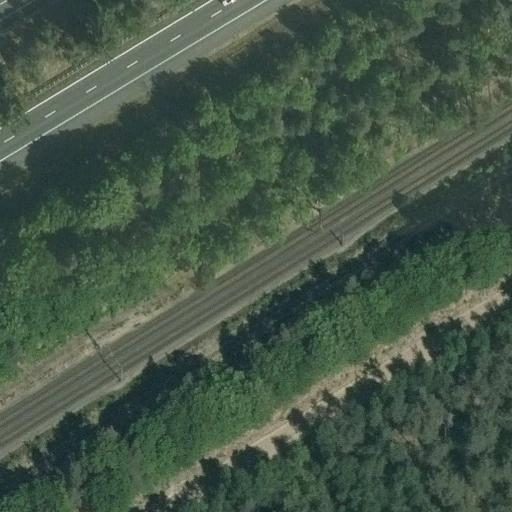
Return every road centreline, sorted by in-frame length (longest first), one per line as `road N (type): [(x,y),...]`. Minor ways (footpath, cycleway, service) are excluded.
road 1 (track): [(0,486),(511,168)]
road 2 (motorway): [(0,148),(246,0)]
